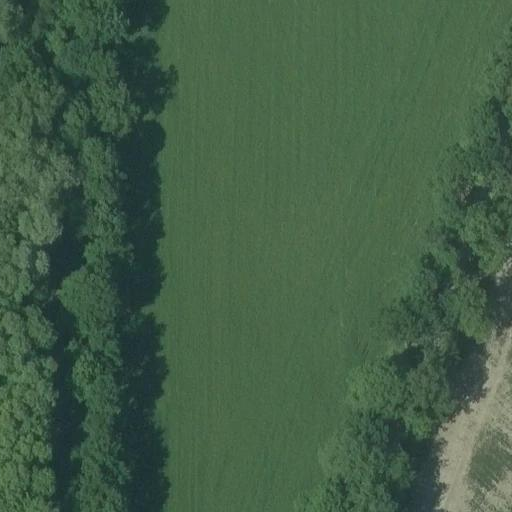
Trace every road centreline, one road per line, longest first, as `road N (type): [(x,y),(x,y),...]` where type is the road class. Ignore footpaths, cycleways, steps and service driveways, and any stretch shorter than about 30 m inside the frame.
road 1 (track): [(86,0),(80,511)]
road 2 (track): [(511,124),(366,511)]
